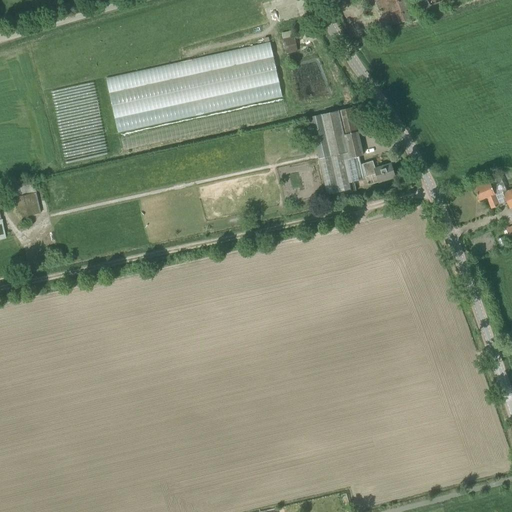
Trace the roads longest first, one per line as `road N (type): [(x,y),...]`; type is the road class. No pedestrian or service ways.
road 1 (tertiary): [(511,428),(433,191),(316,0)]
road 2 (track): [(433,191),(0,288)]
road 3 (unclassified): [(0,42),(136,0)]
